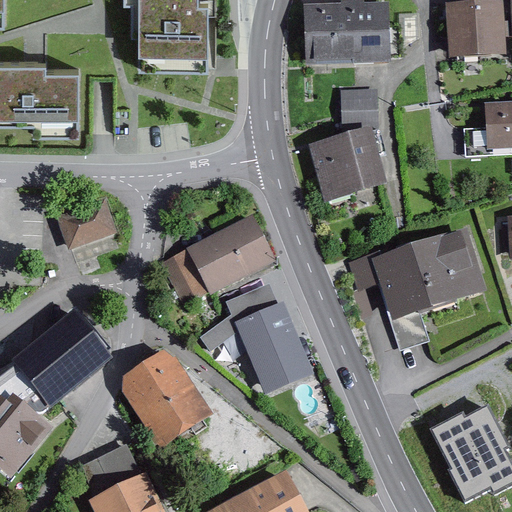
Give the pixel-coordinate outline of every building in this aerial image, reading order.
[(148,0),(148,70),(216,71),(217,2),(203,2),(203,0),(148,0)] [(504,6),(453,9),(456,59),(507,55),(504,6)] [(390,7),(312,11),(315,67),(393,62),(390,7)] [(50,66),(0,65),(0,122),(38,122),(38,137),(83,137),(82,74),(50,74),(50,66)] [(114,128),(114,74),(96,74),(96,128),(114,128)] [(346,95),(347,115),(378,114),(377,94),(346,95)] [(511,105),(490,107),(493,155),(511,153),(511,105)] [(347,115),(347,140),(373,133),(378,131),(378,114),(347,115)] [(347,140),(316,149),(332,203),(389,186),(373,133),(347,140)] [(106,207),(63,222),(74,252),(117,237),(106,207)] [(256,223),(164,270),(186,313),(278,265),(256,223)] [(383,258),(353,267),(362,296),(387,288),(398,322),(487,294),(469,238),(385,264),(383,258)] [(281,293),(226,315),(256,386),(311,363),(281,293)] [(23,371),(0,389),(0,400),(10,410),(17,402),(41,423),(63,409),(59,402),(110,361),(79,322),(19,365),(23,371)] [(174,357),(127,388),(166,449),(214,419),(174,357)] [(0,464),(15,477),(53,433),(41,423),(17,402),(10,410),(0,400),(0,464)] [(461,416),(433,431),(453,470),(451,471),(465,499),(491,486),(494,492),(511,482),(511,469),(501,449),(506,447),(486,409),(463,421),(461,416)] [(112,493),(144,478),(130,449),(98,464),(112,493)] [(308,511),(292,480),(229,511),(308,511)] [(165,511),(151,481),(96,507),(98,511),(165,511)]
